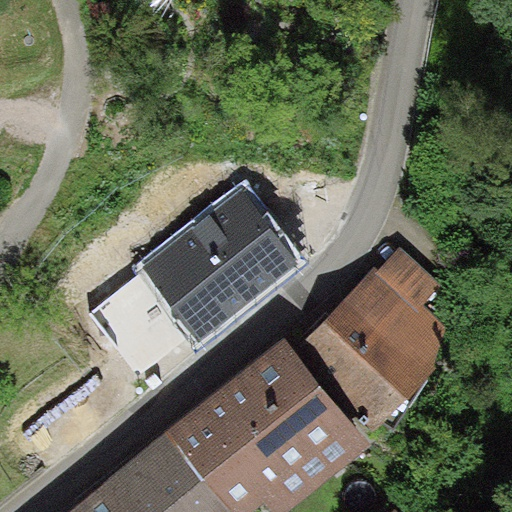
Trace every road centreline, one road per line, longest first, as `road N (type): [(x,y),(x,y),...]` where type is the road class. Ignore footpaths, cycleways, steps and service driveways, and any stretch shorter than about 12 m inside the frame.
road 1 (residential): [(36,511),(392,211),(423,0)]
road 2 (residential): [(0,258),(77,116),(85,67),(68,0)]
